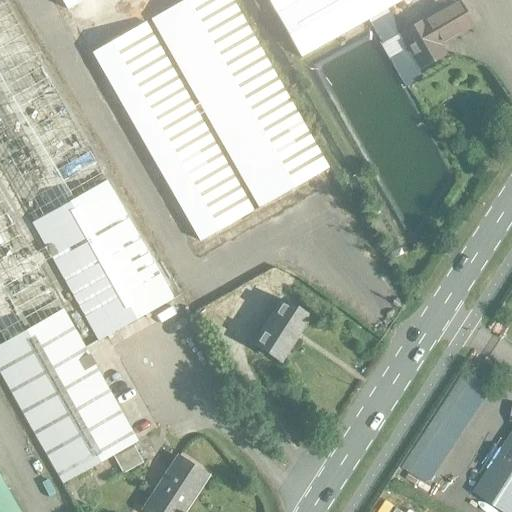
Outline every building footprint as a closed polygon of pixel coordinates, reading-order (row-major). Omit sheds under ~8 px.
[(118,452),(132,444),(150,433),(98,340),(172,298),(3,0),(0,0),(0,371),(62,482),(118,452)] [(61,0),(67,10),(83,0),(184,0),(150,19),(258,208),(326,170),(230,0),(61,0)] [(268,0),(301,58),(402,0),(268,0)] [(438,45),(471,26),(457,1),(424,20),(399,34),(420,68),(444,54),(438,45)] [(92,53),(199,241),(253,211),(145,22),(92,53)] [(254,345),(279,361),(308,316),(282,299),(254,345)] [(465,367),(404,466),(432,483),(493,384),(465,367)] [(511,511),(511,433),(474,492),(503,511),(511,511)] [(142,462),(132,444),(118,452),(128,470),(142,462)] [(177,456),(143,508),(148,511),(182,511),(206,476),(177,456)] [(0,511),(20,511),(0,475),(0,511)]
